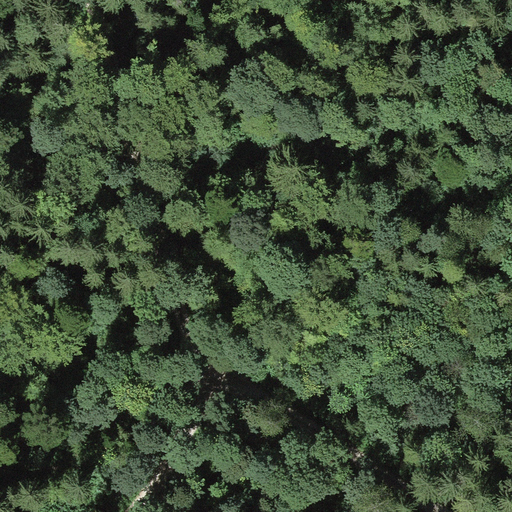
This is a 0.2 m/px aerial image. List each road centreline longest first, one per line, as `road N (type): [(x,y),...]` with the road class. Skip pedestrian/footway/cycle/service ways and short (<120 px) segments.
road 1 (track): [(133,511),(210,391),(191,358),(133,144),(82,0)]
road 2 (track): [(210,391),(260,404),(433,511)]
